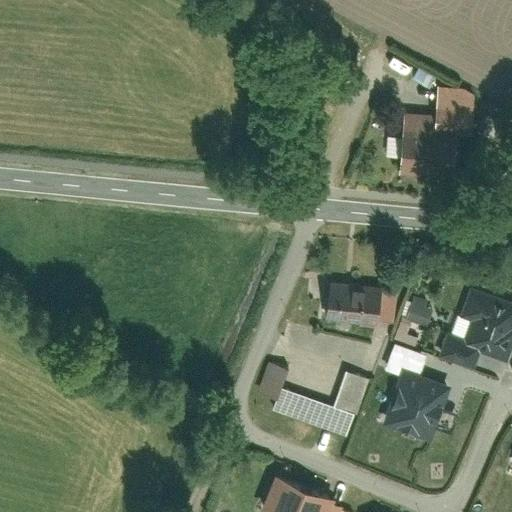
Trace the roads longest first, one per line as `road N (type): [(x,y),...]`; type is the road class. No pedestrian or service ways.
road 1 (residential): [(313,210),(234,399),(244,430),(421,506),(452,503),(501,399),(511,394)]
road 2 (tertiary): [(313,210),(0,181)]
road 3 (tertiary): [(511,228),(313,210)]
road 4 (track): [(234,399),(186,511)]
